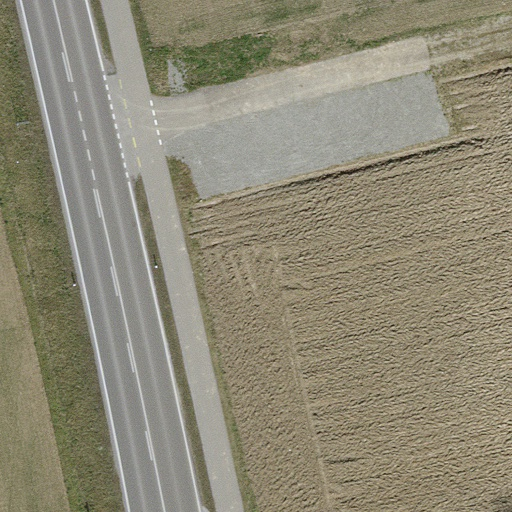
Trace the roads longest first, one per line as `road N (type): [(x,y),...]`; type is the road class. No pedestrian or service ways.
road 1 (secondary): [(53,0),(167,511)]
road 2 (track): [(85,133),(511,34)]
